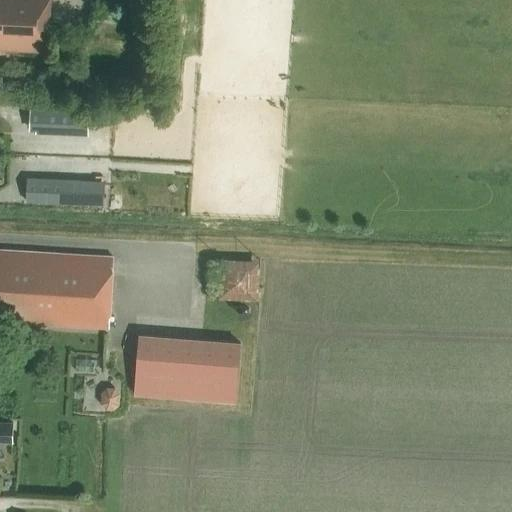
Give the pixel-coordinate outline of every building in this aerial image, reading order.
[(0,0),(0,51),(47,54),(48,0),(0,0)] [(31,110),(30,129),(88,131),(89,112),(31,110)] [(28,174),(27,199),(82,200),(82,175),(28,174)] [(0,321),(109,329),(113,259),(0,251),(0,321)] [(212,296),(261,296),(262,256),(212,255),(212,296)] [(140,335),(135,394),(237,403),(242,344),(140,335)] [(120,405),(120,393),(115,388),(108,388),(102,393),(102,404),(107,409),(115,410),(120,405)] [(0,440),(13,441),(14,423),(0,421),(0,440)]
